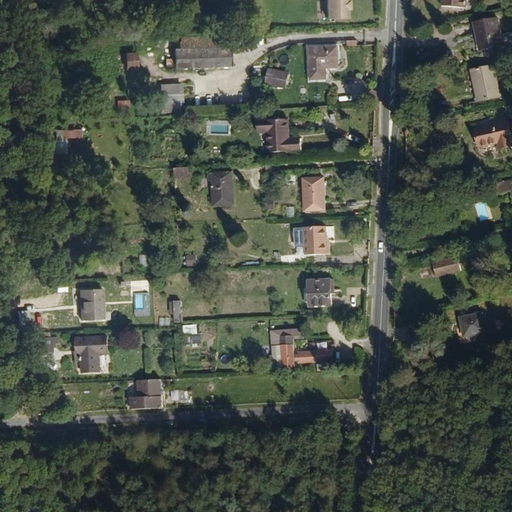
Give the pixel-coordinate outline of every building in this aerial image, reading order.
[(323,0),(324,19),(349,19),(348,0),(323,0)] [(460,0),(435,0),(435,8),(459,10),(460,0)] [(497,52),(494,24),(471,27),(472,37),(475,37),(477,56),(497,52)] [(122,53),(123,70),(136,70),(135,52),(122,53)] [(240,76),(239,56),(181,58),(183,77),(240,76)] [(347,66),(347,57),(319,57),(320,87),(335,89),(335,79),(343,79),(342,66),(347,66)] [(267,68),(263,84),(285,89),(288,73),(267,68)] [(471,104),(493,101),(488,72),(466,75),(471,104)] [(308,103),(311,89),(292,86),(290,100),(308,103)] [(193,99),(172,100),(175,123),(194,122),(193,99)] [(126,101),(116,100),(115,109),(126,110),(126,101)] [(506,150),(503,127),(469,133),(472,150),(490,148),(491,153),(506,150)] [(261,129),(261,142),(266,141),(266,162),(299,162),(299,148),(287,148),(286,128),(261,129)] [(51,140),(67,139),(67,140),(79,140),(79,129),(50,130),(51,140)] [(48,154),(65,155),(66,140),(49,139),(48,154)] [(173,168),(173,179),(189,178),(189,167),(173,168)] [(205,213),(226,211),(224,179),(204,180),(205,213)] [(288,216),(311,216),(311,185),(289,185),(288,216)] [(504,230),(511,228),(511,191),(504,193),(503,187),(478,193),(479,200),(497,197),(504,230)] [(293,261),(314,261),(313,234),(292,234),(293,261)] [(196,266),(196,255),(185,256),(186,267),(196,266)] [(442,266),(419,271),(422,286),(445,280),(442,266)] [(318,293),(318,282),(299,282),(299,307),(322,306),(321,294),(318,293)] [(108,317),(107,287),(83,288),(84,317),(108,317)] [(30,309),(16,309),(19,327),(31,327),(30,309)] [(184,325),(185,335),(197,334),(196,324),(184,325)] [(464,337),(464,328),(439,331),(440,341),(443,341),(444,350),(477,348),(476,336),(464,337)] [(400,339),(411,337),(410,329),(398,332),(400,339)] [(60,341),(60,334),(39,335),(40,347),(56,347),(56,341),(60,341)] [(111,351),(110,335),(81,335),(81,344),(79,344),(80,357),(85,357),(86,369),(104,370),(103,351),(111,351)] [(199,335),(184,335),(184,344),(199,344),(199,335)] [(320,368),(319,357),(285,357),(285,361),(281,361),(280,338),(268,338),(268,343),(255,342),(256,376),(281,375),(280,366),(286,366),(286,370),(320,368)] [(126,400),(126,410),(164,408),(163,378),(135,379),(137,400),(126,400)] [(37,405),(44,404),(42,391),(36,392),(37,405)] [(171,402),(188,402),(188,391),(170,391),(171,402)]
